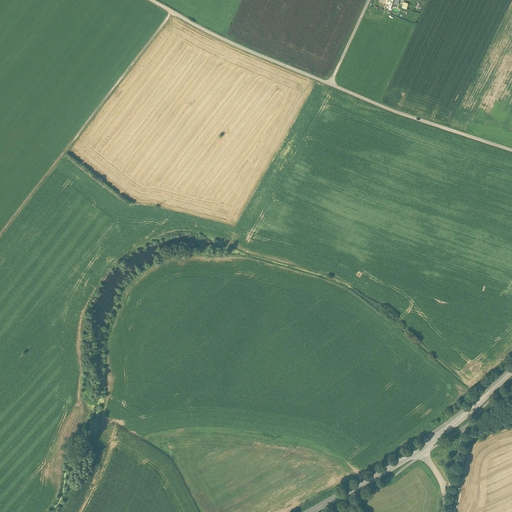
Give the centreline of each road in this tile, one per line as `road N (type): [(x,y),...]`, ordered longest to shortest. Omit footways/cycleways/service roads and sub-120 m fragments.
road 1 (track): [(171,12),(0,234)]
road 2 (secondary): [(511,370),(418,446),(309,511)]
road 3 (unclassified): [(147,0),(329,84)]
road 4 (unclassified): [(329,84),(511,150)]
